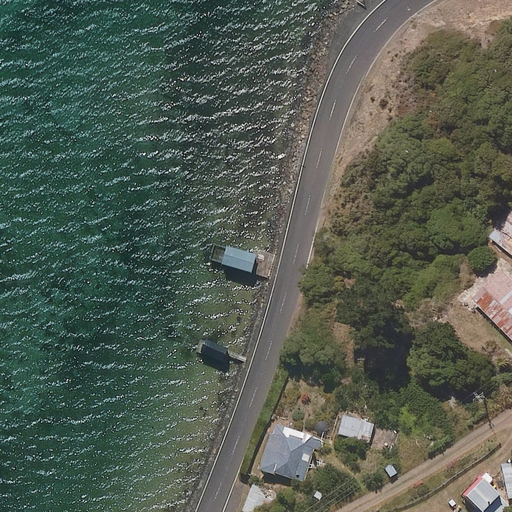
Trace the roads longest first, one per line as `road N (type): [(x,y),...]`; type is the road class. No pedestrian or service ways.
road 1 (secondary): [(408,0),(352,62),(332,105),(269,350),(208,511)]
road 2 (residential): [(343,511),(511,410)]
